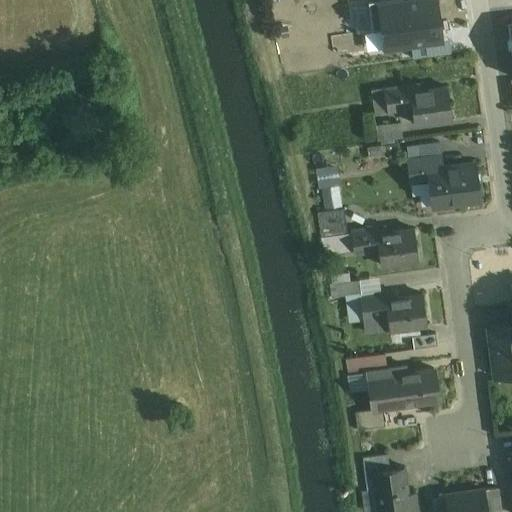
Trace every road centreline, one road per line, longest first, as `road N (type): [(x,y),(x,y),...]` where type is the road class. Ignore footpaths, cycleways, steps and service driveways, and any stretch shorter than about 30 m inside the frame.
road 1 (residential): [(511,234),(464,240),(455,265),(468,390),(454,445)]
road 2 (residential): [(480,0),(511,227)]
